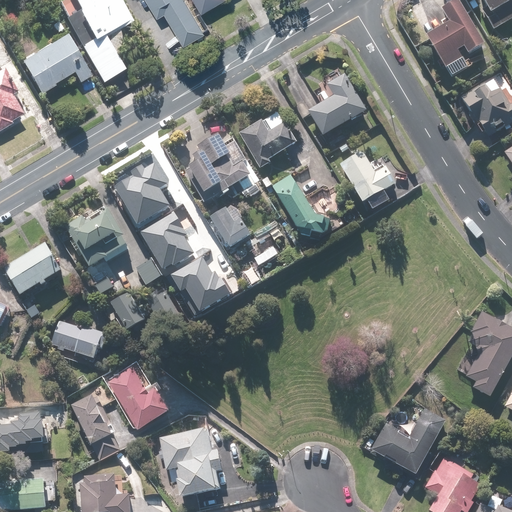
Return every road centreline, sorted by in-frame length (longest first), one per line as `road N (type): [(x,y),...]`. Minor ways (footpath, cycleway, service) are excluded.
road 1 (tertiary): [(0,200),(345,0)]
road 2 (residential): [(347,0),(478,213),(511,252)]
